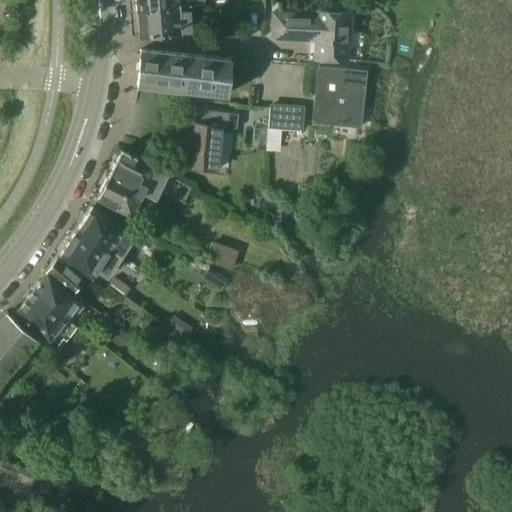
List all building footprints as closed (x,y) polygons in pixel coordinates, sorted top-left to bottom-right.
[(134,0),(136,10),(178,8),(177,0),(134,0)] [(178,8),(136,10),(138,35),(138,36),(180,33),(180,30),(191,30),(190,9),(178,10),(178,8)] [(272,13),(271,38),(315,40),(314,59),(346,61),(348,13),(316,12),(316,15),(272,13)] [(229,58),(140,50),(136,86),(226,94),(229,58)] [(317,67),(314,97),(321,98),(319,122),(338,124),(358,126),(360,102),(359,97),(357,92),(354,89),(350,86),(346,84),(339,83),(339,81),(362,83),(364,71),(340,69),(317,67)] [(267,109),(266,128),(280,129),(300,131),(301,111),(267,109)] [(187,138),(184,166),(216,169),(220,127),(236,129),(237,113),(201,110),(200,124),(185,122),(183,138),(187,138)] [(120,149),(96,199),(130,215),(140,195),(153,201),(167,172),(154,166),(154,165),(144,161),(120,149)] [(91,207),(77,229),(108,250),(119,257),(128,241),(118,235),(122,228),(91,207)] [(134,241),(140,230),(130,223),(123,234),(134,241)] [(108,250),(77,229),(60,255),(91,276),(95,269),(106,276),(119,257),(108,250)] [(57,259),(46,273),(75,295),(79,290),(74,287),(81,278),(57,259)] [(211,271),(204,282),(219,291),(225,281),(225,279),(211,271)] [(75,295),(46,273),(15,313),(48,339),(80,298),(75,295)] [(113,279),(107,286),(123,297),(128,290),(113,279)] [(0,381),(35,340),(4,314),(0,318),(0,381)] [(129,335),(116,326),(108,337),(121,346),(129,335)]
